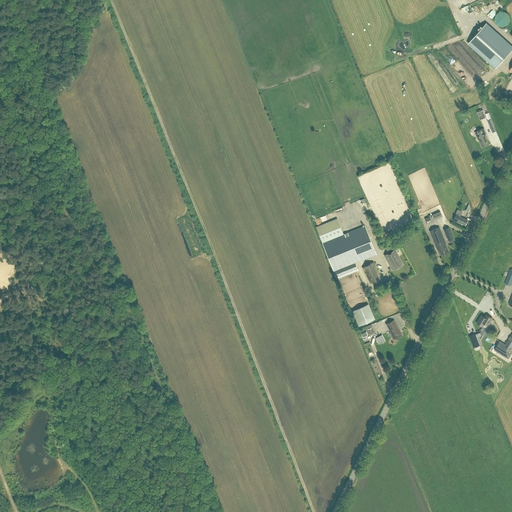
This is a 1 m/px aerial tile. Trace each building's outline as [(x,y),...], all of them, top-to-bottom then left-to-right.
[(498,13),(496,14),(496,15),(495,16),(495,17),(495,19),(495,20),(495,21),(495,22),(496,24),(497,25),(498,25),(499,26),(500,26),(501,26),(502,27),(504,26),(505,26),(506,26),(507,25),(508,25),(508,24),(509,23),(510,22),(510,20),(510,19),(510,18),(509,16),(509,15),(508,14),(507,13),(506,12),(504,12),(503,11),(501,11),(500,12),(499,12),(498,13)] [(496,67),(511,49),(511,45),(487,23),(469,43),(496,67)] [(453,62),(459,75),(465,73),(459,60),(453,62)] [(466,84),(472,82),(469,73),(463,76),(466,84)] [(492,119),(487,121),(492,133),(496,131),(492,119)] [(478,139),(479,139),(482,147),(489,144),(486,136),(487,136),(484,129),(475,132),(478,139)] [(453,221),(462,225),(462,224),(465,225),(468,220),(460,216),(462,212),(457,210),(455,214),(456,214),(453,221)] [(440,212),(432,215),(434,220),(442,217),(440,212)] [(315,227),(322,243),(336,278),(357,269),(355,263),(376,255),(365,226),(344,234),(337,218),(315,227)] [(439,227),(430,231),(438,250),(439,250),(441,255),(448,252),(445,243),(446,243),(439,227)] [(448,240),(449,240),(452,239),(453,238),(449,227),(443,229),(448,240)] [(384,255),(393,270),(403,265),(394,250),(384,255)] [(362,268),(370,284),(381,278),(373,262),(362,268)] [(368,303),(352,310),(359,326),(375,319),(368,303)] [(484,324),(487,326),(492,318),(486,314),(485,317),(481,315),(477,323),(483,326),(484,324)] [(402,335),(394,320),(386,324),(391,333),(390,334),(393,339),(402,335)] [(365,345),(374,341),(368,325),(359,329),(365,345)]
